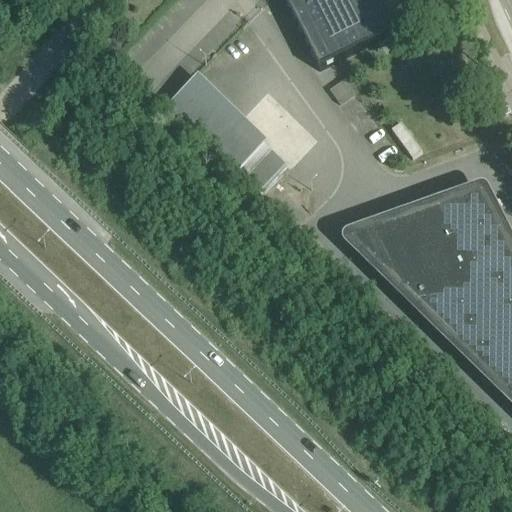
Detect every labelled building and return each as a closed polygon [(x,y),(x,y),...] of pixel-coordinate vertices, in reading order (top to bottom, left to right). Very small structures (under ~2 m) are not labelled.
[(282,0),(320,73),(395,35),(376,0),(282,0)] [(264,147),(196,80),(165,113),(234,179),(264,147)] [(330,94),(340,106),(356,94),(346,82),(330,94)] [(392,132),(412,162),(422,155),(401,126),(392,132)] [(286,169),(272,154),(243,183),(258,197),(286,169)] [(511,254),(482,194),(445,232),(348,241),(511,400),(511,254)]
